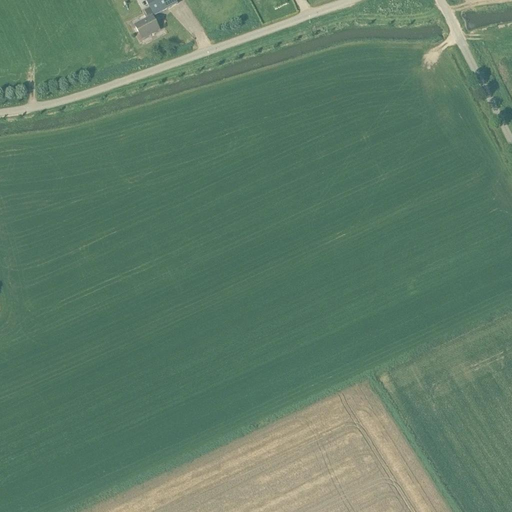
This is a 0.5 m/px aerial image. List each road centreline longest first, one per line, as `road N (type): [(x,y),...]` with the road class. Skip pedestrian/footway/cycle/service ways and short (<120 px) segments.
road 1 (unclassified): [(0,112),(116,85),(365,0)]
road 2 (unclassified): [(511,141),(438,0)]
